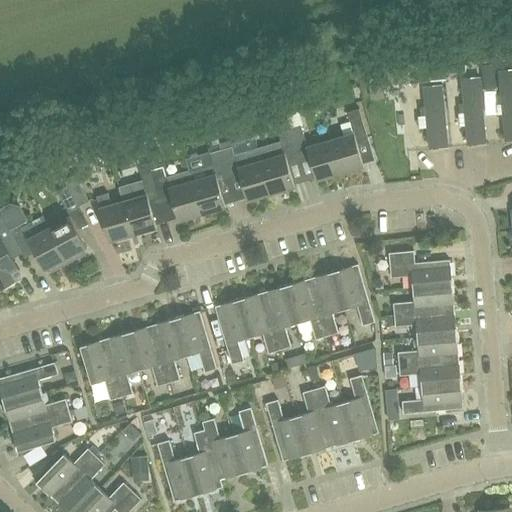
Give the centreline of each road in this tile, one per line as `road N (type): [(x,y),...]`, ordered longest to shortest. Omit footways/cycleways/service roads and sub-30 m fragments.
road 1 (residential): [(501,467),(480,239),(476,220),(452,199),(355,203),(160,262),(145,287),(0,330)]
road 2 (residential): [(501,467),(345,511)]
